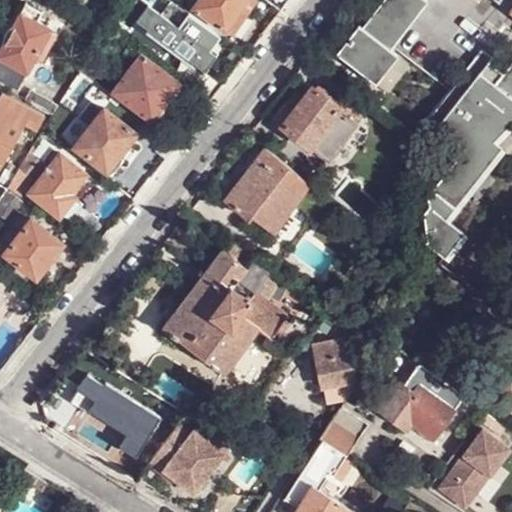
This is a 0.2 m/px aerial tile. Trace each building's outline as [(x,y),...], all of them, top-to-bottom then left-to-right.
[(146,30),(199,69),(201,67),(205,70),(218,52),(211,46),(221,34),(172,0),(170,0),(161,12),(160,11),(146,30)] [(198,0),(194,6),(225,27),(232,31),(246,10),(239,6),(243,0),(198,0)] [(426,0),(381,0),(339,54),(350,63),(353,59),(361,65),(357,69),(378,85),(401,57),(393,52),(430,3),(426,0)] [(25,2),(20,10),(36,20),(42,11),(25,2)] [(0,47),(0,56),(27,70),(34,58),(49,29),(51,26),(36,20),(20,10),(0,47)] [(55,33),(49,29),(34,58),(39,60),(55,33)] [(458,74),(422,121),(456,148),(460,144),(463,147),(425,193),(427,205),(422,211),(425,238),(423,240),(442,254),(461,229),(445,217),(451,203),(459,189),(472,167),(495,140),(506,125),(511,119),(511,57),(500,72),(486,60),(489,55),(480,47),(471,58),(473,75),(468,82),(458,74)] [(113,88),(151,118),(162,104),(169,95),(179,82),(141,53),(113,88)] [(0,78),(17,88),(27,70),(0,56),(0,78)] [(401,57),(378,85),(389,94),(412,66),(401,57)] [(471,58),(458,74),(468,82),(473,75),(471,58)] [(353,59),(350,63),(357,69),(361,65),(353,59)] [(359,123),(358,122),(366,111),(342,94),(334,104),(324,97),(328,91),(319,83),(315,90),(311,86),(304,96),(295,89),(273,117),(329,160),(359,123)] [(25,98),(52,113),(57,104),(30,89),(25,98)] [(0,92),(0,166),(24,122),(36,129),(44,114),(1,91),(0,92)] [(173,98),(169,95),(162,104),(166,108),(173,98)] [(74,146),(107,171),(135,135),(137,132),(104,107),(74,146)] [(140,138),(135,135),(107,171),(112,174),(140,138)] [(459,189),(451,203),(456,204),(506,149),(495,140),(472,167),(459,189)] [(229,193),(226,197),(249,218),(252,214),(255,215),(249,223),(265,235),(270,227),(274,230),(309,182),(265,146),(237,182),(229,193)] [(30,191),(59,215),(75,195),(71,191),(86,172),(60,152),(30,191)] [(18,166),(6,186),(18,195),(32,177),(18,166)] [(226,191),(229,193),(237,182),(234,180),(226,191)] [(23,201),(10,191),(0,203),(0,215),(7,222),(23,201)] [(75,195),(59,215),(69,222),(84,202),(75,195)] [(4,251),(36,276),(63,242),(30,217),(4,251)] [(461,229),(442,254),(446,258),(466,232),(461,229)] [(235,243),(228,251),(246,265),(252,257),(235,243)] [(225,369),(257,327),(271,336),(288,313),(286,311),(271,300),(267,297),(261,292),(263,289),(270,279),(276,283),(280,276),(267,268),(253,258),(252,257),(246,265),(228,251),(224,248),(167,329),(225,369)] [(285,278),(280,276),(276,283),(280,286),(285,278)] [(267,297),(270,293),(263,289),(261,292),(267,297)] [(276,293),(271,300),(286,311),(292,303),(276,293)] [(321,384),(353,378),(352,371),(359,370),(355,349),(349,350),(343,351),(341,342),(340,338),(313,343),(321,384)] [(427,350),(419,363),(436,375),(445,363),(427,350)] [(380,410),(406,428),(410,423),(414,425),(416,429),(423,434),(430,436),(433,437),(464,394),(436,375),(419,363),(403,384),(400,383),(380,410)] [(511,382),(510,381),(498,398),(511,407),(511,382)] [(351,390),(342,402),(348,406),(356,394),(351,390)] [(341,405),(319,437),(322,439),(346,455),(369,423),(341,405)] [(68,436),(83,445),(98,423),(83,414),(68,436)] [(178,420),(148,461),(160,470),(162,466),(173,475),(191,488),(226,439),(207,425),(192,426),(189,429),(178,420)] [(482,426),(440,485),(467,505),(510,445),(482,426)] [(284,498),(297,507),(312,484),(319,488),(329,473),(339,480),(350,464),(346,462),(350,458),(346,455),(322,439),(284,498)] [(39,476),(22,465),(13,480),(30,491),(39,476)] [(162,466),(160,470),(171,478),(173,475),(162,466)] [(354,511),(355,511),(319,488),(312,484),(297,507),(293,511),(354,511)]
